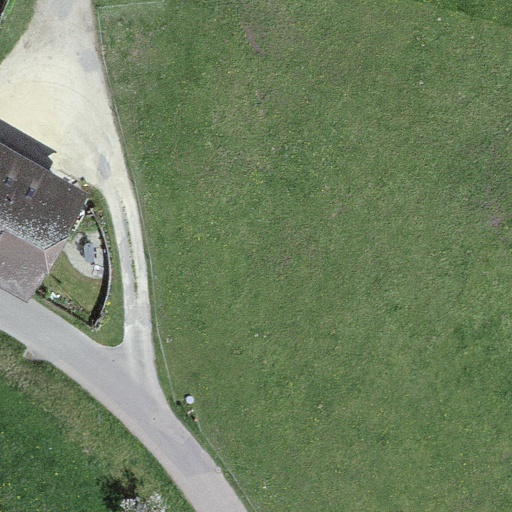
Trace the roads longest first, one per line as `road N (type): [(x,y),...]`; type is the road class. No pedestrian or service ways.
road 1 (track): [(140,409),(125,214),(59,52)]
road 2 (unclassified): [(0,309),(140,409),(222,511)]
road 3 (track): [(67,0),(59,52),(0,95)]
